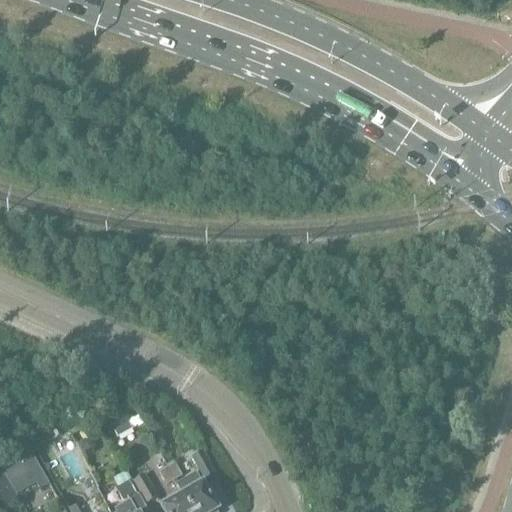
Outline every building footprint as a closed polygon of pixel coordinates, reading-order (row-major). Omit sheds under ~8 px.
[(124,420),(111,428),(116,437),(130,429),(124,420)] [(88,456),(93,453),(95,448),(93,443),(87,441),(81,444),(80,450),(82,455),(88,456)] [(215,475),(203,454),(191,460),(204,482),(215,475)] [(164,466),(166,470),(173,482),(181,477),(172,462),(164,466)] [(9,484),(9,485),(16,496),(36,485),(39,491),(49,486),(39,468),(9,484)] [(166,486),(173,482),(166,470),(159,474),(166,486)] [(9,484),(3,473),(0,474),(0,511),(3,511),(20,503),(16,496),(9,485),(9,484)] [(157,498),(145,475),(144,474),(132,481),(145,504),(157,498)] [(196,476),(176,488),(180,495),(190,511),(216,511),(201,483),(196,476)] [(115,490),(122,503),(135,496),(128,482),(115,490)] [(190,511),(180,495),(160,507),(162,511),(190,511)] [(115,511),(147,511),(139,497),(128,503),(115,511)]
